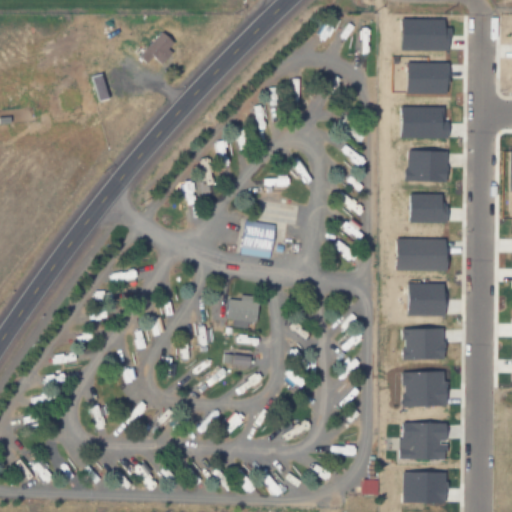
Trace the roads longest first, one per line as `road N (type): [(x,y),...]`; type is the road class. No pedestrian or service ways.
road 1 (residential): [(484,24),(477,511)]
road 2 (secondary): [(0,351),(100,206),(292,0)]
